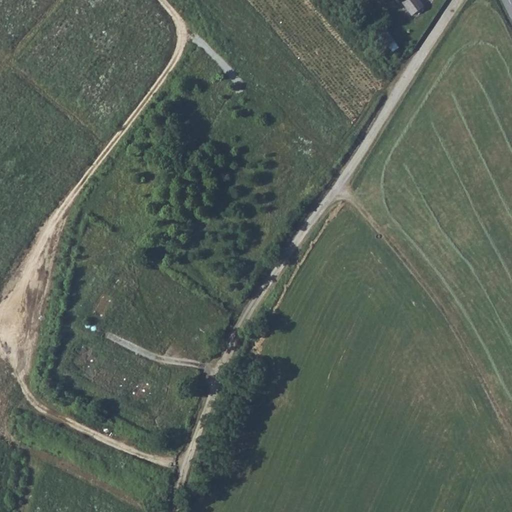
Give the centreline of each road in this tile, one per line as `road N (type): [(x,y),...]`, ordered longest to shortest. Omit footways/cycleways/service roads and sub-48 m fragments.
road 1 (track): [(458,0),(338,190),(254,302),(222,361),(173,511)]
road 2 (track): [(14,333),(33,258),(181,60),(178,23),(155,0)]
road 3 (track): [(186,462),(168,466),(40,409),(16,362),(14,333)]
